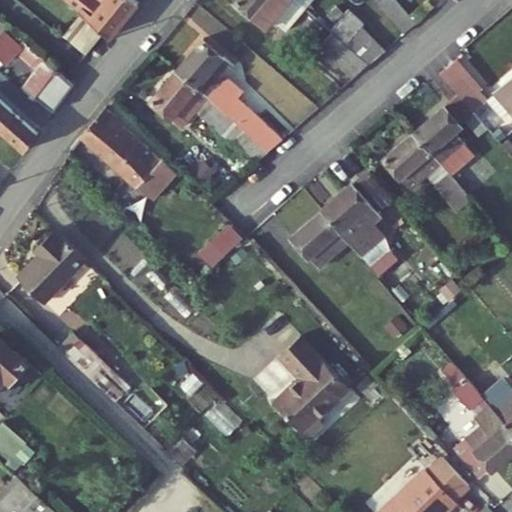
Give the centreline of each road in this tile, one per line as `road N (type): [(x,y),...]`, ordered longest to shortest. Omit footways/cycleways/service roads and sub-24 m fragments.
road 1 (unknown): [(12,197),(202,358),(248,371),(295,346)]
road 2 (residential): [(479,0),(233,213)]
road 3 (unknown): [(0,290),(177,470),(162,511)]
road 4 (residential): [(0,215),(166,0)]
road 5 (unknown): [(93,87),(0,6)]
